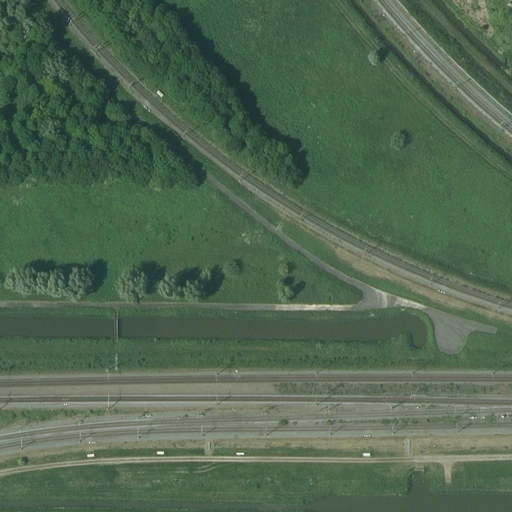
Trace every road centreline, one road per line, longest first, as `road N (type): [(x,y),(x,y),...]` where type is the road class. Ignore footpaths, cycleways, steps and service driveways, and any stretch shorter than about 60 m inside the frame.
road 1 (track): [(326,0),(398,84),(511,184)]
road 2 (track): [(511,91),(418,0)]
